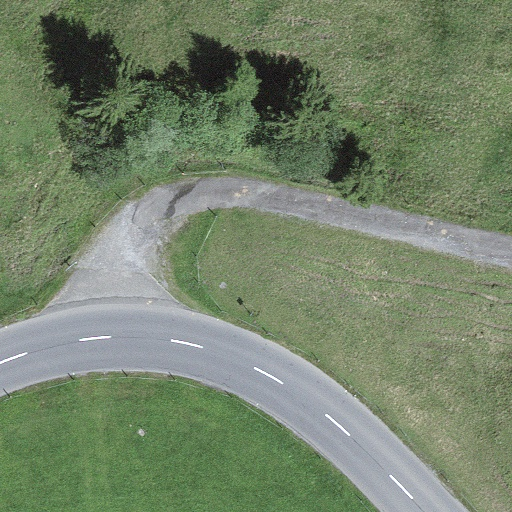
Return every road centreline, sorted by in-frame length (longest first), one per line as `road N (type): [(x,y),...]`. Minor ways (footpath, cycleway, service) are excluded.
road 1 (track): [(90,333),(116,258),(166,197),(262,192),(511,248)]
road 2 (tertiary): [(0,360),(90,333),(149,331),(200,343),(324,410),(427,511)]
